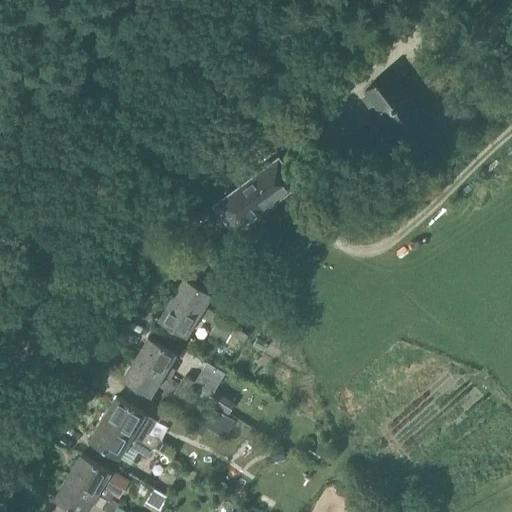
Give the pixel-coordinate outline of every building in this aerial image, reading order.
[(384,113),(361,130),(369,144),(392,127),(397,133),(421,116),(391,73),(367,90),(384,113)] [(278,159),(248,181),(280,225),(285,222),(286,218),(283,215),(306,198),(295,183),(278,159)] [(248,181),(218,204),(235,227),(246,242),(269,225),(271,228),(275,228),(280,225),(248,181)] [(231,254),(212,267),(231,292),(249,278),(231,254)] [(186,277),(173,298),(199,313),(211,293),(186,277)] [(284,290),(267,306),(283,323),(300,307),(284,290)] [(173,298),(161,318),(187,334),(199,313),(173,298)] [(221,315),(216,323),(230,331),(235,323),(221,315)] [(216,323),(211,332),(225,340),(230,331),(216,323)] [(150,337),(137,357),(163,373),(175,353),(183,356),(186,349),(172,341),(168,348),(150,337)] [(137,357),(125,377),(151,393),(163,373),(137,357)] [(206,363),(196,381),(199,383),(195,392),(209,400),(214,391),(224,374),(206,363)] [(185,374),(180,383),(195,392),(199,383),(196,381),(185,374)] [(180,383),(175,391),(190,400),(195,392),(180,383)] [(234,403),(214,391),(209,400),(207,403),(213,407),(226,415),(234,403)] [(117,396),(104,418),(132,435),(153,448),(159,439),(149,432),(156,420),(145,413),(117,396)] [(213,407),(207,419),(227,431),(234,420),(226,415),(213,407)] [(104,418),(92,439),(119,456),(131,463),(138,450),(148,456),(153,448),(132,435),(104,418)] [(283,445),(270,448),(272,462),(286,459),(283,445)] [(82,455),(69,477),(97,493),(107,499),(118,505),(119,503),(112,499),(115,492),(102,484),(110,471),(82,455)] [(69,477),(57,498),(80,511),(85,511),(97,493),(69,477)] [(107,499),(102,508),(109,511),(113,511),(118,505),(107,499)]
